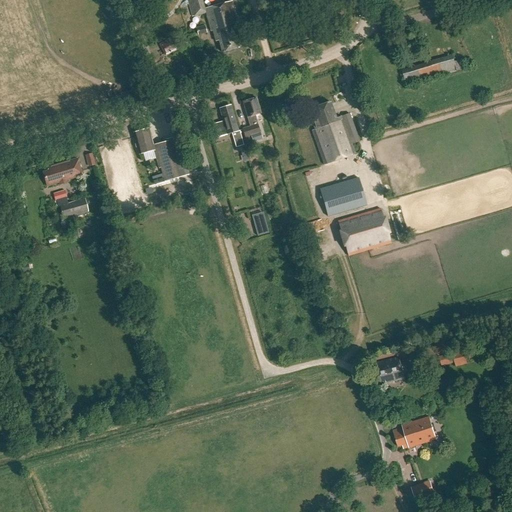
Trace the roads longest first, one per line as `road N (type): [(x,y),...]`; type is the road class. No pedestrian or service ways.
road 1 (residential): [(329,511),(336,489),(376,471),(385,457),(364,384),(332,361),(282,371),(263,365),(184,97)]
road 2 (track): [(297,367),(297,380),(0,458)]
road 3 (tertiary): [(184,97),(325,56),(368,28)]
road 4 (tertiary): [(0,149),(184,97)]
road 5 (track): [(511,292),(379,333),(337,362)]
road 6 (track): [(366,140),(511,97)]
